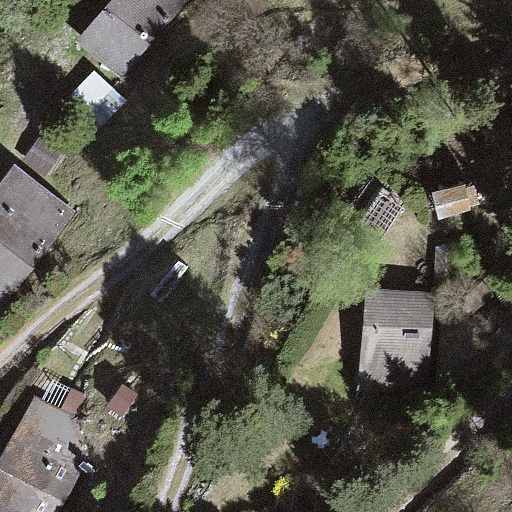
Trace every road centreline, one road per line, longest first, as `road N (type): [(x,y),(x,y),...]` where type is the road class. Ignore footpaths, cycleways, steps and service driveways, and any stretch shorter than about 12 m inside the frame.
road 1 (track): [(164,511),(212,402),(268,234),(289,137),(268,134),(251,146),(0,366)]
road 2 (track): [(511,399),(385,511)]
